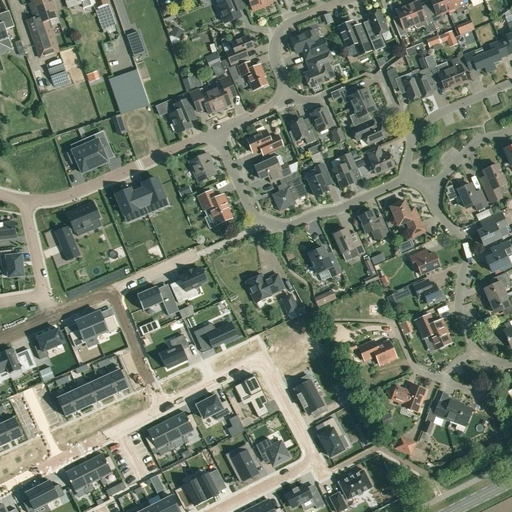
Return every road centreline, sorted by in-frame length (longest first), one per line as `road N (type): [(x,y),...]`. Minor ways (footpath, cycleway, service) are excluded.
road 1 (residential): [(213,511),(303,466),(309,447),(261,359),(160,409)]
road 2 (residential): [(215,131),(257,217),(281,226),(410,177)]
road 3 (residential): [(24,200),(78,193),(215,131)]
road 4 (residential): [(472,351),(457,306),(467,257),(429,192)]
road 5 (residential): [(285,96),(272,52),(279,29),(346,0)]
road 6 (residential): [(160,409),(112,291)]
